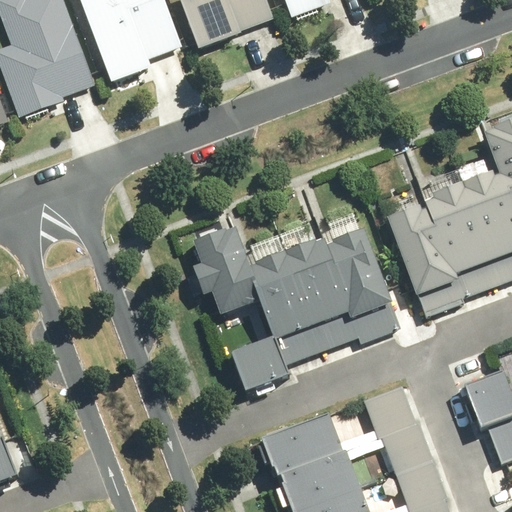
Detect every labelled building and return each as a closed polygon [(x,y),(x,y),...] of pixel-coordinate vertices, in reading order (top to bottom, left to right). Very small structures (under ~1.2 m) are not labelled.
[(30,0),(8,0),(0,3),(0,15),(13,48),(0,53),(0,64),(23,123),(102,91),(65,0),(36,0),(32,2),(30,0)] [(82,0),(115,88),(158,72),(155,63),(186,51),(167,0),(82,0)] [(183,0),(204,53),(279,24),(270,0),(183,0)] [(287,0),(298,27),(342,10),(337,0),(287,0)] [(0,131),(13,127),(0,94),(0,131)] [(511,128),(497,134),(509,168),(391,210),(422,296),(428,294),(436,314),(478,299),(476,294),(511,281),(511,128)] [(230,365),(244,404),(290,387),(285,374),(357,348),(359,353),(401,337),(394,317),(400,315),(369,229),(251,271),(239,237),(198,252),(207,278),(199,281),(207,302),(216,299),(225,323),(265,309),(279,347),(230,365)] [(511,394),(503,374),(470,389),(490,435),(494,432),(511,424),(511,394)] [(412,385),(365,403),(376,434),(351,443),(340,415),(273,441),(288,480),(293,478),(306,511),(455,511),(452,504),(457,502),(412,385)] [(511,424),(494,432),(509,468),(511,466),(511,424)] [(0,484),(30,474),(16,435),(0,440),(0,484)]
